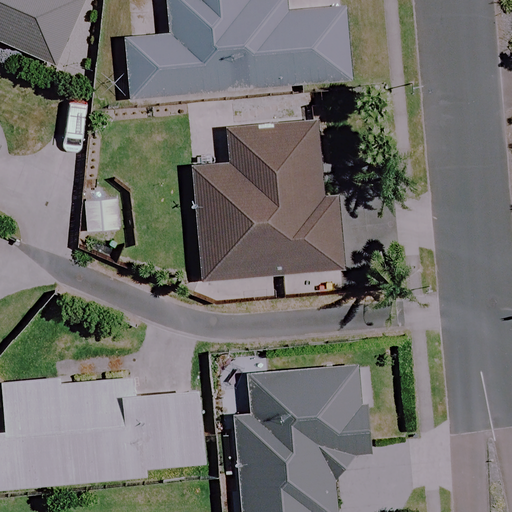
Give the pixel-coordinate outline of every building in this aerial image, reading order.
[(0,0),(0,40),(55,65),(85,0),(0,0)] [(171,0),(174,36),(131,40),(135,95),(357,79),(352,9),(289,14),(287,0),(171,0)] [(325,197),(319,122),(229,130),(232,166),(199,169),(208,281),(346,270),(340,196),(325,197)] [(123,230),(122,199),(88,200),(89,231),(123,230)] [(254,374),(258,418),(235,421),(243,511),(341,511),(339,477),(353,476),(351,457),(377,455),(369,363),(254,374)] [(138,394),(137,377),(7,386),(10,431),(0,431),(0,487),(148,477),(147,467),(211,462),(206,389),(138,394)]
